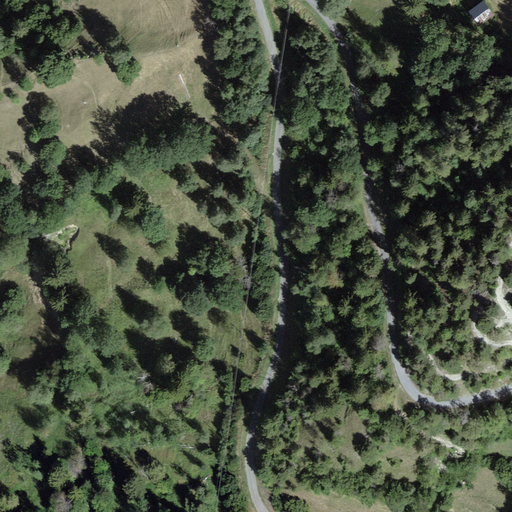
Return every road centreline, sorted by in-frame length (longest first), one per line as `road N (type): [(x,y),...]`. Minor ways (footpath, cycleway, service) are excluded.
road 1 (unclassified): [(264,511),(251,482),(250,436),(278,349),(284,276),(270,61),(255,0)]
road 2 (unclassified): [(305,0),(333,32),(341,60),(400,379),(439,404),(511,389)]
road 3 (track): [(419,0),(387,202),(385,281)]
